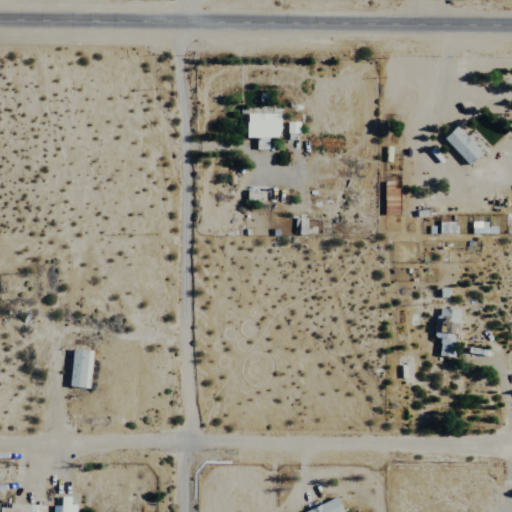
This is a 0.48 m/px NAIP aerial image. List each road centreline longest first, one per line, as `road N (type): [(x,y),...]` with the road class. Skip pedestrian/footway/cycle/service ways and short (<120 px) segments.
road 1 (residential): [(0,442),(511,448)]
road 2 (tertiary): [(0,20),(511,26)]
road 3 (residential): [(178,511),(178,22)]
